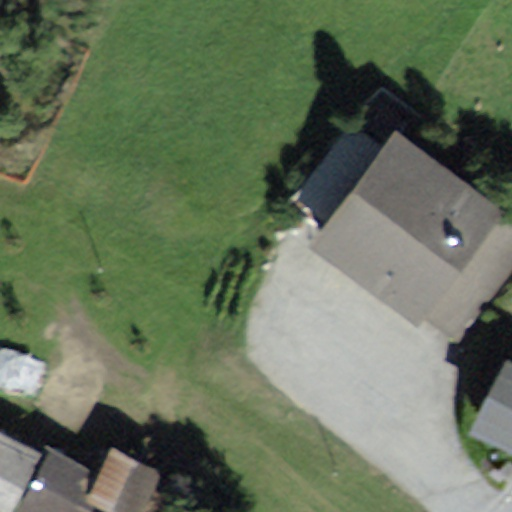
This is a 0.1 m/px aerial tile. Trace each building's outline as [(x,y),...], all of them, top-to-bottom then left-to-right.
[(499,209),(390,126),(304,238),(412,321),(499,209)] [(511,362),(497,356),(465,425),(511,446),(511,362)] [(11,511),(41,452),(0,431),(0,511),(11,511)] [(144,511),(162,477),(111,451),(86,503),(104,511),(144,511)] [(70,511),(86,482),(46,461),(19,511),(70,511)]
